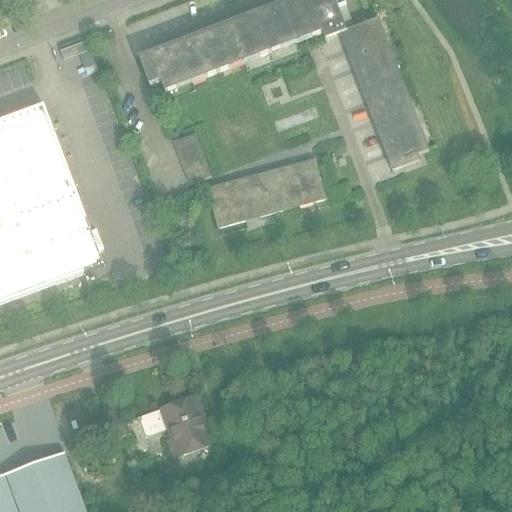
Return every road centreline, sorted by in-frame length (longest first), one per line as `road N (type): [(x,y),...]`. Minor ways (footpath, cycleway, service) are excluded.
road 1 (secondary): [(0,378),(121,334),(511,241)]
road 2 (residential): [(0,44),(121,0)]
